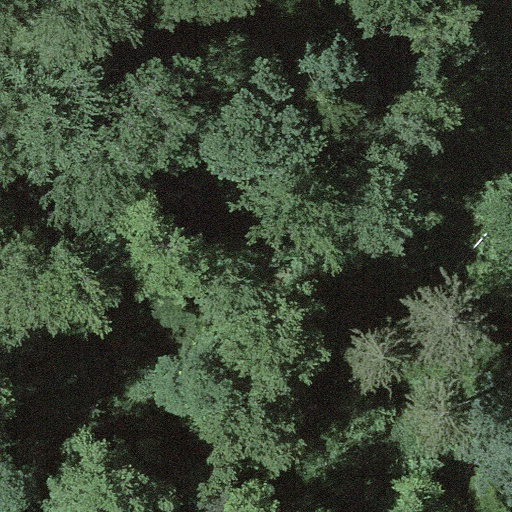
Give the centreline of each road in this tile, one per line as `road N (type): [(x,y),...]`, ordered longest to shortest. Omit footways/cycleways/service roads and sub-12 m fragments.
road 1 (track): [(269,511),(389,280),(472,159),(511,118)]
road 2 (track): [(489,0),(469,60),(472,159)]
